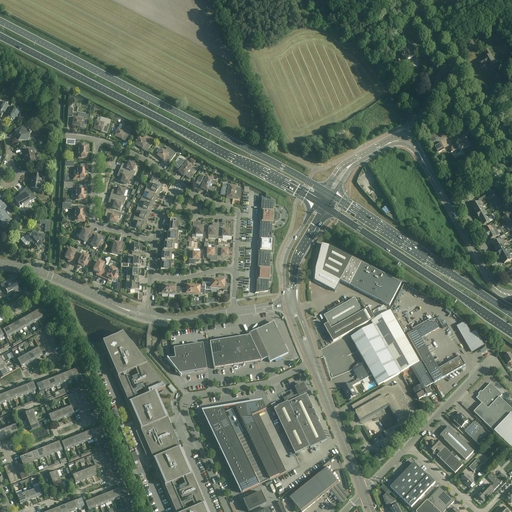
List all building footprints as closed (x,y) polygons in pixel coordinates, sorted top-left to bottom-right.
[(324,4),(321,0),(310,0),(315,9),(324,4)] [(410,49),(401,54),(404,59),(402,60),(404,63),(406,62),(410,60),(412,62),(415,60),(414,58),(412,54),(414,53),(413,51),(412,52),(410,49)] [(488,67),(491,74),(492,74),(499,70),(488,50),(488,51),(485,52),(484,52),(487,58),(486,58),(479,62),(481,65),(480,65),(482,68),(483,67),(484,67),(485,67),(484,67),(489,64),(490,66),(488,67)] [(3,113),(6,115),(10,107),(5,105),(5,104),(1,102),(0,104),(0,103),(0,117),(1,118),(3,113)] [(10,107),(6,115),(9,116),(6,121),(10,123),(12,119),(14,120),(16,117),(17,117),(19,113),(15,111),(16,111),(10,107)] [(81,129),(86,130),(89,116),(78,114),(77,119),(74,118),(73,126),(82,127),(81,129)] [(102,133),(107,135),(111,121),(101,118),(99,123),(96,122),(94,129),(103,132),(102,133)] [(123,141),(127,143),(132,129),(122,126),(120,131),(118,130),(115,137),(123,140),(123,141)] [(23,142),(28,142),(28,140),(29,140),(30,136),(29,136),(30,133),(31,133),(30,132),(29,132),(27,130),(25,127),(24,128),(23,127),(15,132),(17,136),(18,138),(18,142),(23,142)] [(144,149),(143,150),(147,153),(154,140),(144,135),(142,140),(139,138),(136,145),(144,149)] [(449,149),(451,153),(456,150),(459,149),(460,152),(469,147),(468,147),(471,146),(469,142),(467,143),(465,139),(456,144),(456,145),(454,146),(454,147),(452,148),(452,147),(449,149)] [(433,146),(437,154),(444,150),(440,142),(433,146)] [(82,145),(79,145),(78,159),(82,159),(84,159),(87,159),(88,154),(89,151),(88,151),(88,146),(85,145),(82,145)] [(25,161),(26,167),(36,164),(35,161),(33,152),(37,151),(36,146),(27,148),(28,152),(23,153),(24,157),(25,157),(26,160),(25,161)] [(162,150),(157,156),(165,161),(164,163),(167,165),(176,154),(167,148),(164,152),(162,150)] [(178,172),(181,174),(189,165),(187,163),(186,164),(181,160),(181,159),(180,161),(178,159),(177,159),(174,163),(176,165),(175,167),(179,171),(178,172)] [(121,167),(119,170),(134,176),(135,173),(133,172),(135,166),(127,163),(125,164),(124,168),(121,167)] [(189,165),(181,174),(184,177),(185,176),(190,180),(196,172),(191,168),(192,167),(189,165)] [(74,179),(77,180),(80,180),(83,180),(86,180),(87,175),(87,172),(87,167),(78,166),(77,175),(74,175),(74,179)] [(134,176),(119,170),(118,174),(120,175),(119,180),(120,182),(127,185),(130,179),(132,180),(134,176)] [(31,189),(40,190),(42,177),(45,178),(46,172),(38,171),(37,175),(32,175),(31,181),(32,181),(32,184),(31,184),(31,189)] [(201,188),(204,190),(209,179),(206,177),(206,178),(200,176),(201,175),(200,175),(196,184),(201,187),(201,188)] [(153,186),(151,190),(159,195),(160,193),(161,192),(162,191),(162,190),(163,187),(164,187),(157,183),(158,180),(159,180),(153,176),(149,183),(153,186)] [(209,179),(204,190),(207,192),(208,190),(213,193),(218,184),(217,184),(212,182),(213,180),(209,179)] [(226,198),(230,199),(232,186),(229,186),(227,184),(225,184),(222,184),(220,195),(227,197),(226,198)] [(232,186),(230,199),(233,199),(233,198),(239,199),(241,189),(241,190),(235,188),(235,187),(232,186)] [(79,201),(82,201),(85,201),(85,196),(86,196),(86,193),(86,188),(82,187),(80,187),(76,187),(76,201),(79,201)] [(15,200),(19,208),(22,207),(23,207),(23,206),(29,203),(31,202),(29,200),(34,197),(25,188),(22,192),(23,195),(15,200)] [(111,193),(110,197),(125,201),(126,197),(123,197),(125,191),(117,188),(115,189),(114,194),(111,193)] [(148,195),(146,199),(155,204),(155,203),(154,203),(155,201),(156,201),(157,199),(157,198),(158,195),(159,195),(151,190),(146,188),(144,193),(148,195)] [(499,197),(505,194),(502,188),(496,190),(499,197)] [(144,204),(142,208),(142,209),(151,212),(152,210),(153,208),(153,207),(154,204),(155,204),(146,199),(138,195),(137,198),(141,200),(140,202),(144,204)] [(254,294),(259,293),(264,294),(264,292),(268,292),(268,282),(271,282),(272,268),(269,267),(270,254),(272,254),(273,239),(271,239),(272,225),(274,225),(274,223),(277,222),(278,220),(279,218),(279,215),(277,213),(275,213),(275,210),(273,210),(273,203),(260,196),(260,197),(261,198),(256,293),(254,294)] [(125,201),(110,197),(109,201),(112,201),(110,206),(111,208),(119,210),(121,204),(124,205),(125,201)] [(0,221),(4,226),(11,220),(4,211),(7,208),(1,201),(0,201),(0,206),(0,207),(0,206),(0,221)] [(472,206),(475,211),(484,206),(484,205),(482,206),(481,205),(480,205),(478,202),(472,206)] [(475,211),(477,216),(484,212),(483,210),(484,209),(483,208),(485,207),(484,206),(475,211)] [(79,208),(80,207),(77,207),(77,208),(75,208),(75,221),(78,222),(80,222),(84,222),(84,217),(85,217),(85,213),(84,213),(85,208),(79,208)] [(140,214),(139,218),(148,221),(147,221),(148,219),(149,219),(150,216),(149,216),(150,213),(151,213),(151,212),(142,209),(142,208),(138,207),(136,212),(140,214)] [(120,218),(121,214),(106,210),(105,214),(108,215),(107,219),(108,221),(116,224),(117,217),(120,218)] [(477,216),(480,221),(490,216),(489,215),(487,216),(486,214),(485,215),(484,212),(477,216)] [(511,220),(509,215),(508,215),(507,215),(502,218),(502,219),(505,225),(507,224),(511,221),(511,220)] [(139,218),(134,216),(132,222),(133,222),(133,223),(134,227),(135,228),(145,231),(145,230),(145,228),(146,228),(147,226),(146,225),(147,222),(148,222),(148,221),(139,218)] [(490,216),(480,221),(483,226),(493,221),(491,218),(490,216)] [(170,220),(170,226),(169,230),(178,231),(180,231),(180,225),(181,225),(181,221),(180,220),(180,218),(171,218),(171,220),(170,220)] [(192,238),(196,238),(202,239),(203,228),(201,226),(197,226),(197,223),(193,223),(192,238)] [(208,239),(218,240),(219,224),(215,224),(215,227),(210,227),(209,228),(208,239)] [(218,240),(222,240),(222,237),(232,238),(232,231),(229,231),(229,229),(228,228),(223,227),(223,224),(219,224),(218,240)] [(484,231),(487,236),(496,230),(494,225),(484,231)] [(78,239),(88,244),(94,233),(90,231),(89,233),(84,230),(82,232),(81,231),(78,234),(80,236),(78,239)] [(167,236),(167,240),(175,241),(178,241),(178,231),(169,230),(169,236),(167,236)] [(496,230),(487,236),(490,241),(499,235),(496,230)] [(21,240),(25,246),(27,246),(28,245),(29,245),(29,244),(30,244),(30,243),(32,243),(37,248),(42,249),(42,240),(45,241),(45,235),(38,235),(38,233),(33,233),(29,235),(29,234),(28,235),(29,236),(24,240),(23,238),(21,240)] [(94,233),(88,244),(97,249),(98,246),(100,247),(103,243),(101,242),(102,240),(96,237),(97,235),(94,233)] [(164,246),(163,250),(174,251),(174,250),(174,245),(177,245),(178,241),(175,241),(167,240),(165,240),(165,246),(164,246)] [(493,244),(496,249),(507,242),(506,241),(504,242),(504,241),(501,243),(499,240),(493,244)] [(496,251),(498,254),(505,250),(503,248),(504,247),(503,246),(506,245),(508,244),(507,242),(496,249),(496,250),(496,251)] [(114,245),(111,245),(110,249),(112,250),(111,253),(122,256),(125,244),(121,243),(120,245),(114,243),(114,245)] [(131,246),(131,252),(132,252),(132,255),(132,256),(140,256),(140,251),(141,251),(142,246),(131,246)] [(322,272),(389,307),(401,283),(353,258),(352,258),(329,246),(322,272)] [(213,262),(217,263),(218,247),(214,247),(214,250),(207,249),(207,258),(208,259),(213,260),(213,262)] [(218,247),(217,263),(221,263),(221,260),(226,260),(227,259),(228,248),(218,247)] [(70,263),(74,265),(79,254),(70,249),(68,253),(66,252),(64,256),(66,257),(65,259),(71,261),(70,263)] [(161,260),(162,260),(172,260),(172,254),(174,254),(174,250),(174,251),(163,250),(163,256),(161,256),(161,260)] [(197,263),(199,262),(200,250),(189,250),(188,265),(193,266),(193,263),(197,263)] [(500,257),(501,259),(511,252),(511,251),(510,252),(509,251),(506,253),(505,250),(498,254),(500,258),(500,257)] [(511,255),(511,252),(501,259),(504,264),(511,260),(509,258),(510,257),(509,256),(511,255)] [(79,254),(74,265),(77,266),(78,265),(84,268),(85,265),(87,266),(89,262),(87,261),(88,258),(79,254)] [(130,265),(140,266),(141,262),(139,261),(140,256),(132,256),(132,255),(128,255),(127,259),(130,259),(130,265)] [(162,260),(162,266),(161,265),(160,270),(171,271),(171,264),(173,264),(173,260),(172,260),(162,260)] [(107,266),(98,262),(96,265),(94,265),(92,269),(94,270),(93,272),(99,274),(98,276),(102,278),(107,266)] [(117,271),(107,266),(102,278),(106,279),(107,278),(112,280),(113,278),(115,279),(117,275),(115,274),(117,271)] [(127,271),(127,277),(128,277),(128,280),(138,281),(139,276),(140,276),(140,271),(127,271)] [(205,283),(205,290),(205,291),(211,291),(211,289),(217,289),(218,280),(215,280),(215,279),(212,279),(212,280),(211,280),(211,284),(205,283)] [(126,284),(129,284),(128,290),(139,291),(139,286),(138,286),(138,281),(128,280),(126,280),(126,284)] [(220,281),(218,280),(217,289),(223,290),(223,292),(227,292),(227,284),(227,285),(224,284),(224,281),(223,281),(223,280),(220,280),(220,281)] [(7,285),(5,282),(0,285),(5,293),(6,293),(7,294),(8,295),(13,292),(14,293),(13,291),(18,288),(20,291),(20,290),(15,281),(7,285)] [(158,294),(168,295),(169,286),(166,286),(166,285),(163,285),(163,286),(162,286),(162,287),(159,287),(158,294)] [(186,295),(192,295),(193,287),(190,287),(190,286),(187,285),(187,286),(186,289),(181,289),(180,296),(186,296),(186,295)] [(168,295),(180,296),(181,289),(175,288),(175,287),(174,287),(174,286),(172,286),(172,287),(169,286),(168,295)] [(193,287),(192,295),(199,296),(199,297),(205,297),(205,291),(205,290),(202,290),(202,287),(199,287),(199,286),(196,286),(196,287),(193,287)] [(324,316),(328,324),(331,328),(327,331),(332,340),(330,341),(331,344),(375,319),(369,309),(363,312),(355,299),(324,316)] [(44,317),(39,309),(34,312),(39,320),(44,317)] [(351,338),(363,360),(386,348),(405,337),(390,311),(371,322),(373,325),(351,338)] [(39,320),(34,312),(29,315),(33,323),(39,320)] [(33,323),(29,315),(23,318),(28,326),(33,323)] [(28,326),(23,318),(18,321),(23,329),(28,326)] [(407,335),(432,379),(435,383),(465,366),(460,357),(438,369),(421,338),(425,335),(425,336),(439,329),(434,320),(407,335)] [(23,329),(18,321),(13,324),(18,332),(23,329)] [(458,326),(456,327),(457,327),(458,326),(473,353),(484,346),(485,346),(476,331),(471,333),(465,322),(464,322),(458,326)] [(288,354),(273,323),(268,325),(248,335),(249,337),(261,361),(267,358),(269,363),(288,354)] [(18,332),(13,324),(8,327),(12,335),(18,332)] [(12,335),(8,327),(2,330),(7,338),(12,335)] [(165,389),(137,352),(122,334),(102,342),(137,423),(140,430),(136,432),(148,462),(153,460),(175,511),(207,511),(156,392),(165,389)] [(261,361),(249,337),(209,343),(214,369),(213,369),(261,362),(261,361)] [(386,348),(363,360),(366,364),(355,371),(359,377),(358,379),(360,383),(372,376),(378,386),(420,363),(405,337),(386,348)] [(207,370),(202,344),(173,349),(175,359),(168,360),(167,358),(166,359),(176,371),(175,371),(175,372),(175,373),(176,374),(177,374),(178,374),(181,377),(181,376),(179,374),(196,371),(196,372),(207,370)] [(43,356),(40,351),(38,348),(38,347),(33,351),(37,359),(43,356)] [(37,359),(33,351),(27,353),(32,362),(37,359)] [(32,362),(27,353),(22,356),(27,365),(32,362)] [(27,365),(22,356),(17,359),(21,368),(27,365)] [(411,368),(420,385),(422,384),(425,388),(427,387),(433,384),(421,363),(411,368)] [(10,373),(7,368),(0,371),(0,374),(2,378),(10,373)] [(79,378),(75,369),(70,371),(73,380),(79,378)] [(73,380),(70,371),(64,373),(67,382),(73,380)] [(67,382),(64,373),(58,376),(62,384),(67,382)] [(62,384),(58,376),(53,378),(56,386),(62,384)] [(56,386),(53,378),(47,380),(51,389),(56,386)] [(51,389),(47,380),(42,382),(45,391),(51,389)] [(344,388),(347,394),(346,395),(349,400),(351,399),(352,401),(361,396),(359,394),(356,395),(352,387),(358,383),(357,381),(344,388)] [(33,382),(27,384),(30,393),(36,391),(33,382)] [(45,391),(42,382),(36,384),(39,393),(45,391)] [(176,392),(179,390),(174,383),(170,386),(176,392)] [(30,393),(27,384),(21,387),(25,395),(30,393)] [(357,404),(352,407),(360,422),(389,406),(392,411),(391,411),(392,411),(395,416),(394,416),(394,417),(395,416),(398,421),(397,422),(398,422),(399,424),(405,421),(408,419),(409,420),(417,416),(399,384),(391,389),(388,391),(386,387),(367,398),(362,401),(357,404)] [(422,384),(420,385),(421,386),(413,390),(415,394),(417,393),(421,399),(425,397),(424,395),(426,394),(427,397),(431,394),(427,387),(425,388),(422,384)] [(479,407),(474,413),(494,432),(511,449),(511,416),(511,410),(499,398),(502,395),(490,384),(482,393),(482,394),(480,396),(479,395),(476,399),(482,404),(482,407),(479,407)] [(274,409),(295,454),(310,448),(310,449),(327,440),(319,422),(320,422),(306,393),(307,392),(303,385),(290,392),(291,395),(283,398),(286,403),(274,409)] [(25,395),(21,387),(16,389),(19,397),(25,395)] [(19,397),(16,389),(10,391),(14,400),(19,397)] [(14,400),(10,391),(5,393),(8,402),(14,400)] [(8,402),(5,393),(0,395),(0,397),(3,404),(8,402)] [(262,403),(235,407),(269,481),(286,473),(258,414),(266,411),(262,403)] [(74,415),(72,409),(71,407),(71,406),(65,408),(68,417),(74,415)] [(68,417),(65,408),(59,410),(63,419),(68,417)] [(259,485),(222,409),(211,411),(209,412),(208,413),(207,414),(207,415),(206,417),(206,418),(207,420),(242,494),(259,485)] [(63,419),(59,410),(54,413),(57,421),(63,419)] [(24,414),(26,420),(35,416),(33,411),(24,414)] [(57,421),(54,413),(48,415),(51,424),(57,421)] [(460,416),(459,415),(457,418),(458,418),(454,422),(455,423),(453,425),(463,434),(465,432),(471,425),(461,415),(460,416)] [(37,422),(35,416),(26,420),(28,425),(37,422)] [(39,428),(37,422),(28,425),(31,431),(39,428)] [(474,423),(471,425),(465,432),(483,449),(492,440),(474,423)] [(18,433),(15,425),(9,427),(12,436),(18,433)] [(104,435),(100,426),(95,429),(98,437),(104,435)] [(12,436),(9,427),(3,429),(7,438),(12,436)] [(448,427),(440,436),(466,461),(474,452),(448,427)] [(384,433),(386,437),(395,433),(392,428),(384,433)] [(98,437),(95,429),(89,431),(92,440),(98,437)] [(92,440),(89,431),(83,433),(87,442),(92,440)] [(87,442),(83,433),(78,435),(81,444),(87,442)] [(81,444),(78,435),(72,438),(76,446),(81,444)] [(76,446),(72,438),(67,440),(70,448),(76,446)] [(70,448),(67,440),(61,442),(64,451),(70,448)] [(437,455),(438,456),(445,449),(444,448),(443,449),(440,446),(441,445),(437,441),(435,443),(433,442),(430,445),(431,447),(429,449),(431,450),(431,451),(432,452),(432,451),(434,453),(434,455),(433,455),(437,455)] [(59,442),(53,444),(56,453),(62,450),(59,442)] [(56,453),(53,444),(47,446),(51,455),(56,453)] [(51,455),(47,446),(42,448),(45,457),(51,455)] [(45,457),(42,448),(36,450),(40,459),(45,457)] [(463,466),(445,449),(438,456),(437,457),(455,474),(463,466)] [(40,459),(36,450),(30,453),(34,462),(40,459)] [(34,462),(30,453),(25,455),(28,464),(34,462)] [(28,464),(25,455),(19,457),(21,461),(22,464),(23,466),(28,464)] [(469,468),(474,473),(482,464),(477,459),(469,468)] [(390,488),(404,501),(411,508),(435,483),(428,476),(427,477),(414,464),(390,488)] [(98,475),(96,470),(95,467),(95,466),(89,468),(92,477),(98,475)] [(326,494),(339,483),(326,467),(289,497),(300,511),(303,511),(315,503),(314,502),(317,500),(317,501),(318,500),(317,500),(320,498),(321,498),(320,497),(322,495),(323,496),(324,496),(323,495),(325,493),(326,494)] [(92,477),(89,468),(83,471),(87,479),(92,477)] [(87,479),(83,471),(78,473),(81,481),(87,479)] [(48,475),(50,481),(59,477),(57,472),(48,475)] [(81,481),(78,473),(72,475),(75,484),(81,481)] [(494,484),(491,488),(494,491),(506,478),(502,474),(497,478),(492,473),(487,478),(494,484)] [(467,474),(465,476),(461,480),(466,484),(469,488),(475,483),(470,478),(470,477),(467,474)] [(61,483),(59,477),(50,481),(53,486),(61,483)] [(64,489),(61,483),(53,486),(55,492),(64,489)] [(481,497),(480,498),(484,502),(494,491),(491,488),(487,485),(478,494),(481,497)] [(128,495),(124,486),(118,489),(122,497),(128,495)] [(43,495),(39,487),(33,489),(37,498),(43,495)] [(440,488),(427,501),(438,511),(452,511),(455,509),(451,505),(454,502),(440,488)] [(37,498),(33,489),(28,491),(31,500),(37,498)] [(122,497),(118,489),(113,491),(116,500),(122,497)] [(31,500),(28,491),(22,493),(26,502),(31,500)] [(116,500),(113,491),(107,493),(111,502),(116,500)] [(261,492),(245,500),(244,500),(243,501),(243,502),(248,511),(247,511),(248,511),(250,511),(266,504),(261,492)] [(26,502),(22,493),(16,496),(20,504),(26,502)] [(111,502),(107,493),(102,495),(105,504),(111,502)] [(391,511),(401,511),(398,505),(397,506),(395,502),(396,502),(387,493),(383,497),(388,510),(390,509),(391,509),(390,509),(391,511)] [(105,504),(102,495),(96,497),(99,506),(105,504)] [(99,506),(96,497),(90,500),(94,508),(99,506)] [(84,507),(81,498),(75,500),(79,509),(84,507)] [(79,509),(75,500),(70,503),(73,511),(79,509)] [(94,508),(90,500),(85,502),(88,511),(94,508)] [(438,511),(427,501),(416,511),(438,511)] [(71,511),(73,511),(70,503),(64,505),(66,511),(71,511)]
